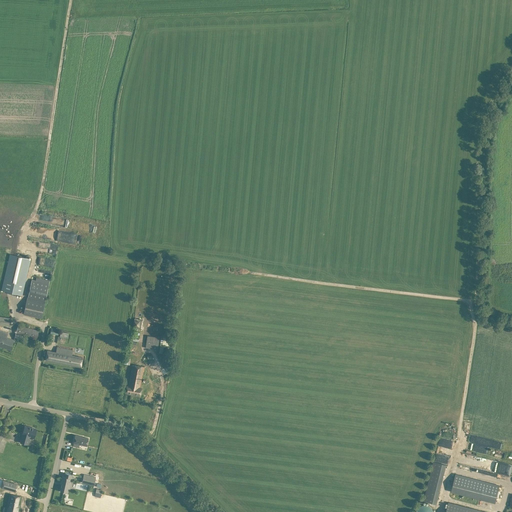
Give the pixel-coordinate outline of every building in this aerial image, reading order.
[(70,242),(70,232),(65,232),(65,235),(62,235),(62,238),(58,238),(58,240),(61,240),(61,242),(70,242)] [(10,254),(4,280),(1,290),(22,295),(30,259),(15,255),(10,254)] [(40,276),(46,277),(46,279),(49,279),(50,272),(41,271),(40,276)] [(24,314),(41,318),(49,281),(36,278),(36,281),(31,280),(24,314)] [(0,324),(10,326),(11,318),(0,316),(0,324)] [(133,328),(140,329),(141,319),(134,318),(133,328)] [(18,325),(15,333),(14,337),(23,340),(24,336),(36,339),(39,331),(18,325)] [(0,346),(10,350),(12,345),(14,340),(7,337),(8,333),(0,330),(0,346)] [(166,352),(170,353),(172,337),(167,336),(167,337),(161,336),(160,345),(162,346),(162,345),(166,345),(166,352)] [(47,351),(46,355),(45,360),(81,367),(81,362),(82,357),(72,355),(72,351),(58,348),(57,352),(47,351)] [(126,386),(126,388),(125,393),(140,395),(141,388),(139,388),(142,366),(132,365),(129,386),(126,386)] [(33,438),(34,438),(36,429),(25,426),(22,434),(23,435),(21,442),(27,444),(28,438),(32,439),(33,438)] [(82,436),(75,435),(73,443),(87,446),(88,438),(82,437),(82,436)] [(466,448),(488,453),(492,439),(477,436),(476,443),(468,441),(466,448)] [(449,456),(452,449),(438,445),(436,452),(449,456)] [(424,501),(436,504),(446,465),(433,462),(424,501)] [(65,473),(64,477),(63,476),(61,483),(62,483),(60,491),(67,493),(68,488),(70,489),(71,482),(70,481),(71,474),(65,473)] [(84,474),(82,482),(94,485),(96,477),(84,474)] [(451,492),(495,503),(500,486),(455,474),(451,492)] [(7,482),(5,488),(15,491),(18,485),(7,482)] [(8,507),(6,511),(17,511),(18,507),(20,496),(11,494),(8,507)] [(483,511),(470,508),(448,503),(445,511),(483,511)]
